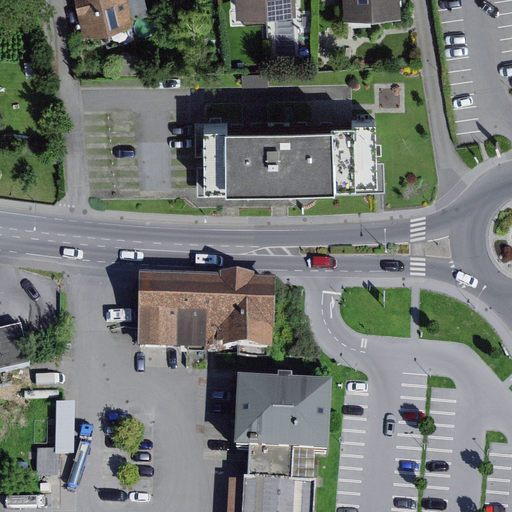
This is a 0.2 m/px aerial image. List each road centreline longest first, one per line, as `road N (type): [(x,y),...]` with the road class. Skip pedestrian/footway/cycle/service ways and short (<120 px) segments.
road 1 (primary): [(260,251),(0,229)]
road 2 (primary): [(260,251),(327,264),(484,271)]
road 3 (primary): [(476,220),(310,237),(260,251)]
